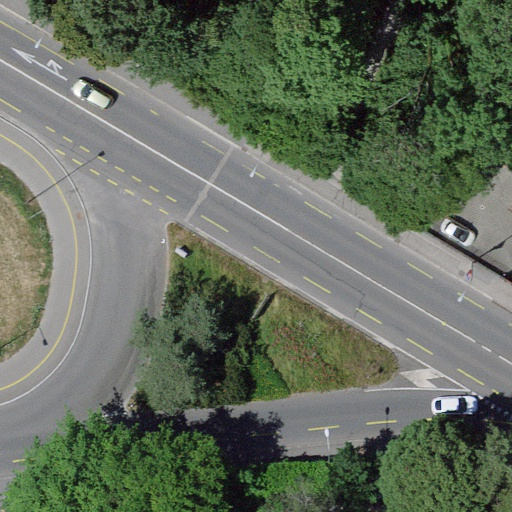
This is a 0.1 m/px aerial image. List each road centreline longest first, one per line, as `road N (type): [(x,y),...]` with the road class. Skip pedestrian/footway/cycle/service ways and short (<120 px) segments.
road 1 (residential): [(0,450),(511,409)]
road 2 (secondary): [(511,366),(106,131)]
road 3 (unclassified): [(106,131),(126,213),(121,316),(80,382),(0,435)]
road 4 (secondary): [(106,131),(0,68)]
